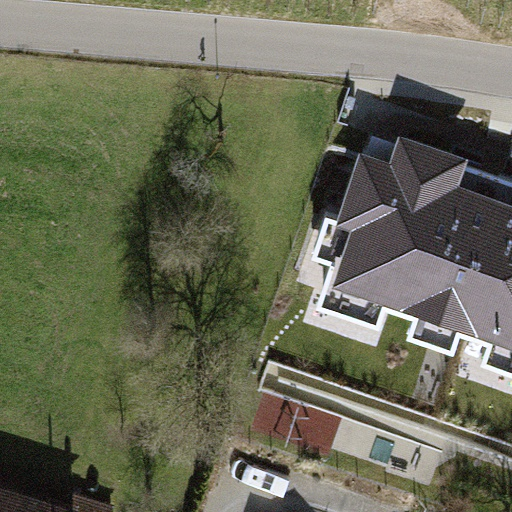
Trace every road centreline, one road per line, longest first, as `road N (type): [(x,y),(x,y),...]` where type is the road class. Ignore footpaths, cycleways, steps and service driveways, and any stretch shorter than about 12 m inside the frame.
road 1 (unclassified): [(0,23),(379,53)]
road 2 (residential): [(379,53),(511,70)]
